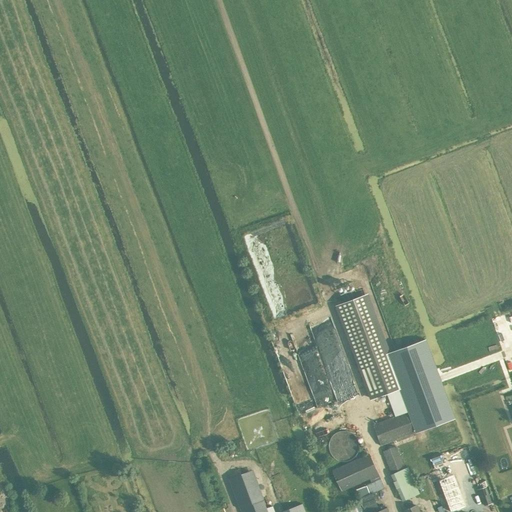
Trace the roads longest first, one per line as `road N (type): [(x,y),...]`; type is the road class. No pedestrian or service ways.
road 1 (track): [(55,0),(202,377),(217,462)]
road 2 (track): [(220,0),(320,275)]
